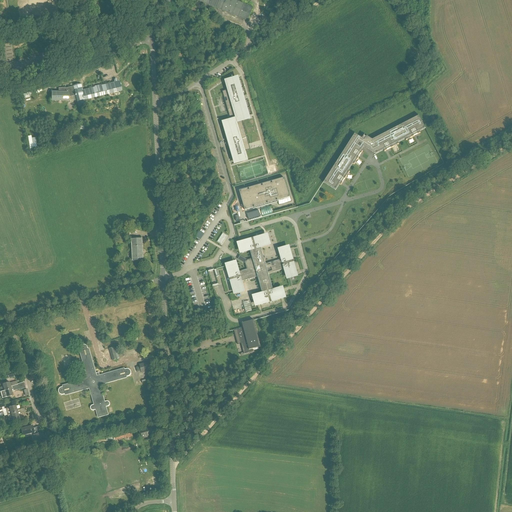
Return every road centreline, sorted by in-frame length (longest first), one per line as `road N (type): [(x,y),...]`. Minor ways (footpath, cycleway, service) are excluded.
road 1 (track): [(511,143),(393,222),(172,463)]
road 2 (tertiary): [(174,501),(162,279)]
road 3 (tertiary): [(162,279),(155,100)]
road 4 (unclassified): [(0,85),(152,40)]
road 5 (unclassified): [(10,322),(162,279)]
